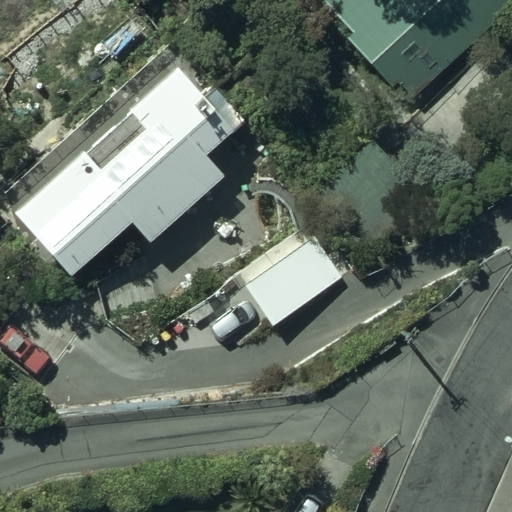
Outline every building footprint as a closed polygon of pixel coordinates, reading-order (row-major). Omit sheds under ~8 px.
[(511,5),(511,0),(321,0),(316,5),(408,103),(511,5)] [(80,144),(6,208),(65,276),(131,219),(148,239),(225,173),(207,152),(232,130),(175,64),(124,108),(142,128),(99,166),(80,144)] [(373,137),(308,193),(359,252),(424,196),(373,137)] [(339,275),(309,234),(241,284),(272,325),(339,275)] [(0,351),(39,384),(58,362),(0,314),(0,351)]
